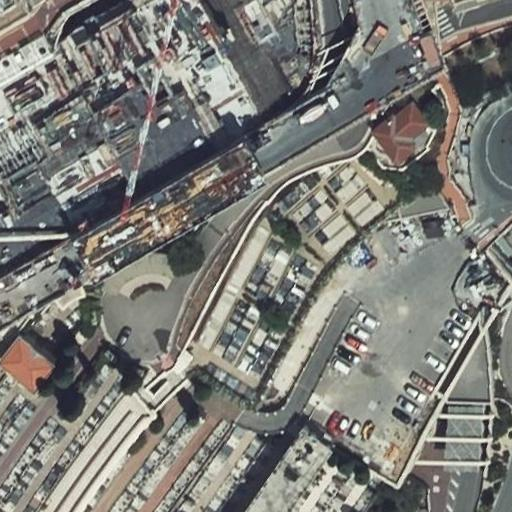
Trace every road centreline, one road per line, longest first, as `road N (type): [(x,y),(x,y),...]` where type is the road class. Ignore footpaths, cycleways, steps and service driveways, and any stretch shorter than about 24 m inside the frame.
road 1 (tertiary): [(511,5),(417,42),(0,291)]
road 2 (primary): [(389,0),(449,285),(468,449),(463,511)]
road 3 (tertiary): [(0,280),(316,93),(346,61),(346,0)]
